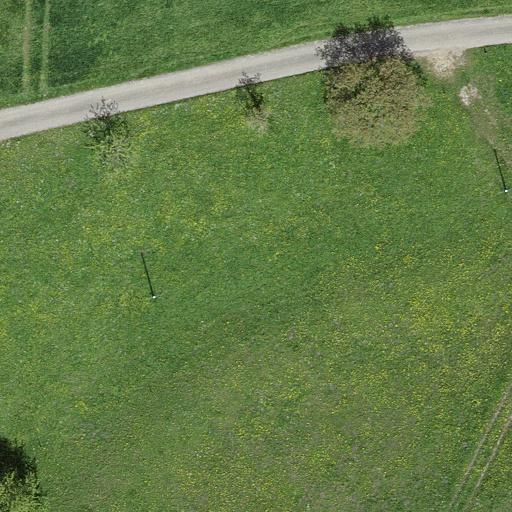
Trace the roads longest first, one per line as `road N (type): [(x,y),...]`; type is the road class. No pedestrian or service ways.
road 1 (unclassified): [(511,44),(221,75),(0,122)]
road 2 (track): [(511,392),(447,511)]
road 3 (track): [(447,49),(511,154)]
